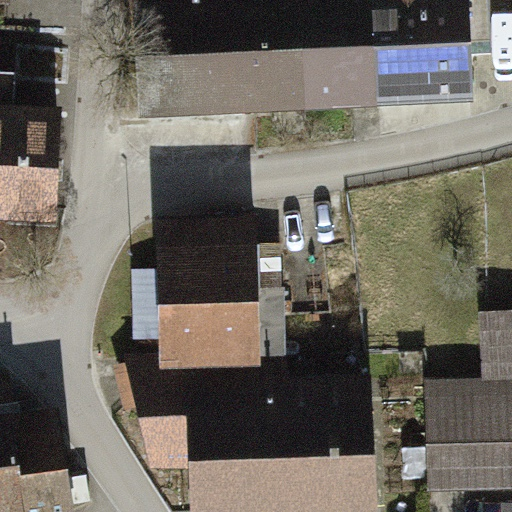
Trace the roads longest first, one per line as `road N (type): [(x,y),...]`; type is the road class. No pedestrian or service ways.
road 1 (residential): [(104,192),(277,178),(511,130)]
road 2 (residential): [(104,192),(108,0)]
road 3 (residential): [(148,511),(88,419),(63,354)]
road 4 (residential): [(63,354),(104,192)]
